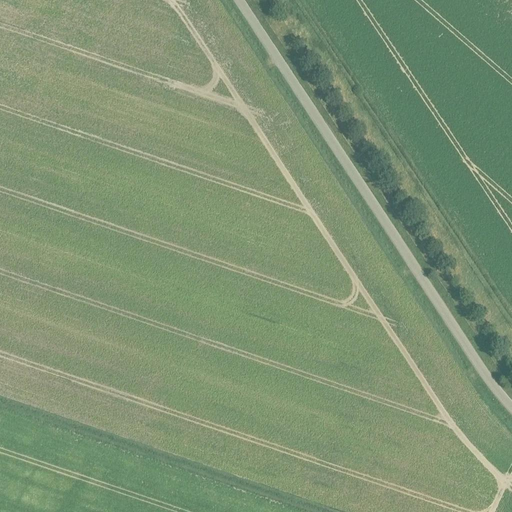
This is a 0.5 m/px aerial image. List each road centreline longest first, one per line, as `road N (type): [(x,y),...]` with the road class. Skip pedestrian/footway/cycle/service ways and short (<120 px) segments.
road 1 (unclassified): [(511,407),(239,0)]
road 2 (track): [(511,348),(284,0)]
